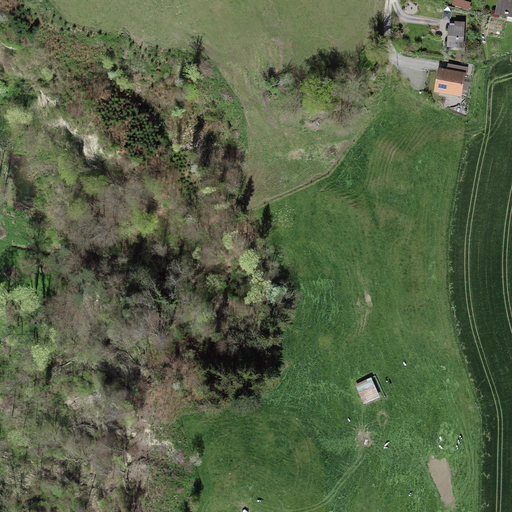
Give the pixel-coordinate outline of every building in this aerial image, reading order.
[(508,14),(511,14),(511,0),(498,0),(496,14),(507,16),(508,14)] [(449,27),(448,46),(462,47),(464,23),(455,23),(455,28),(449,27)] [(437,91),(459,95),(462,75),(441,71),(437,91)] [(330,100),(347,103),(363,100),(361,91),(350,92),(331,89),(330,100)] [(355,381),(365,402),(381,395),(372,374),(355,381)]
